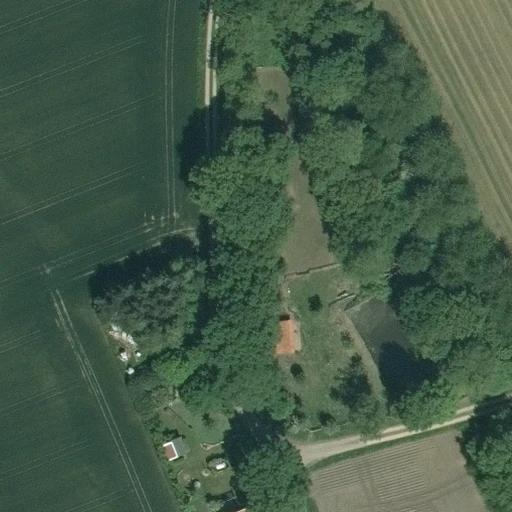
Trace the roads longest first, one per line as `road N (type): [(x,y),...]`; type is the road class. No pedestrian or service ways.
road 1 (residential): [(269,470),(217,363),(214,0)]
road 2 (residential): [(269,470),(511,406)]
